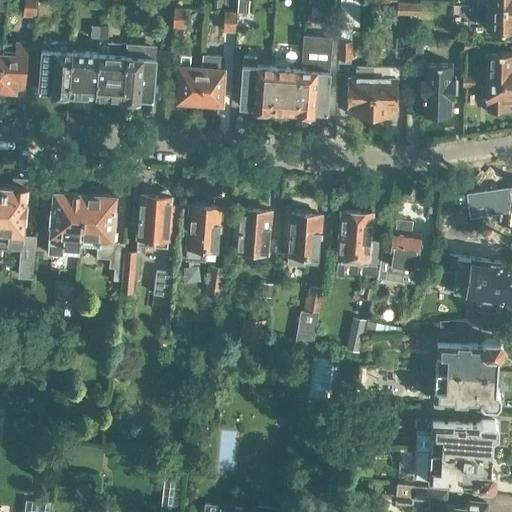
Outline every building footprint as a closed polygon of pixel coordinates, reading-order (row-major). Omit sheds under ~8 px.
[(26,0),(26,16),(39,17),(40,0),(26,0)] [(44,0),(43,17),(58,18),(60,1),(44,0)] [(238,0),(238,12),(249,13),(249,0),(238,0)] [(354,24),(362,24),(362,0),(359,0),(343,0),(342,40),(341,40),(340,59),(353,59),(354,41),(354,24)] [(406,14),(406,2),(397,2),(397,14),(406,14)] [(421,3),(406,2),(406,14),(421,14),(421,3)] [(511,4),(477,4),(477,21),(487,22),(487,30),(511,30),(511,4)] [(189,29),(190,9),(178,8),(177,28),(189,29)] [(236,29),(237,11),(225,10),(224,28),(236,29)] [(101,25),(92,24),(91,37),(100,38),(101,25)] [(101,25),(100,38),(108,38),(109,25),(101,25)] [(305,36),(304,66),(300,66),(297,111),(298,111),(298,110),(301,111),(300,115),(313,116),(313,112),(315,112),(315,111),(328,112),(331,62),(330,62),(332,37),(305,36)] [(405,37),(405,58),(419,58),(420,37),(405,37)] [(464,38),(464,51),(476,51),(476,38),(464,38)] [(67,92),(69,92),(72,50),(73,50),(74,42),(44,40),(43,48),(42,48),(39,89),(52,90),(52,91),(54,92),(54,97),(67,98),(67,92)] [(99,52),(96,95),(123,97),(127,47),(128,47),(128,43),(113,42),(100,40),(99,52)] [(3,44),(3,53),(0,83),(0,88),(4,89),(4,91),(14,92),(14,88),(23,89),(27,43),(16,42),(16,45),(3,44)] [(128,43),(128,47),(127,47),(123,97),(124,97),(126,97),(125,103),(139,104),(139,98),(140,98),(141,97),(154,98),(165,100),(168,58),(156,57),(157,45),(128,43)] [(99,52),(73,50),(72,50),(69,92),(69,93),(96,95),(99,52)] [(486,76),(511,76),(511,50),(487,50),(486,76)] [(195,102),(200,102),(202,64),(192,63),(193,54),(183,53),(179,100),(185,101),(184,103),(195,104),(195,102)] [(215,65),(202,64),(200,102),(205,103),(205,105),(216,105),(216,104),(222,104),(226,56),(215,56),(215,65)] [(269,108),(272,64),(260,63),(260,57),(245,56),(245,63),(244,63),(241,105),(253,106),(253,107),(255,107),(255,112),(268,113),(269,108)] [(424,112),(449,114),(450,96),(455,97),(455,77),(451,77),(451,64),(440,63),(440,62),(437,62),(437,63),(426,63),(425,77),(420,76),(420,95),(422,95),(422,97),(425,97),(424,112)] [(271,109),(297,111),(300,66),(272,64),(269,108),(271,108),(271,109)] [(370,114),(371,114),(373,67),(359,66),(359,70),(352,70),(352,72),(350,72),(348,113),(358,113),(362,116),(366,116),(370,114)] [(373,67),(371,114),(376,114),(379,117),(383,117),(387,114),(397,115),(398,77),(393,77),(393,68),(373,67)] [(475,75),(463,75),(463,86),(475,86),(475,75)] [(511,76),(486,76),(485,106),(487,106),(487,111),(506,112),(506,101),(511,101),(511,76)] [(0,246),(9,248),(21,249),(24,235),(25,221),(26,221),(28,201),(27,201),(28,185),(27,185),(28,178),(14,177),(14,184),(13,184),(13,185),(0,184),(0,246)] [(64,245),(80,247),(81,235),(84,190),(83,189),(81,184),(72,183),(67,189),(53,187),(51,203),(49,223),(50,223),(49,238),(50,238),(49,245),(64,247),(64,245)] [(122,277),(125,250),(124,250),(124,243),(113,242),(114,228),(115,228),(116,208),(115,208),(116,192),(101,190),(98,185),(89,185),(85,190),(84,190),(81,235),(80,247),(97,249),(96,257),(110,258),(109,267),(114,268),(113,276),(122,277)] [(511,229),(511,191),(509,192),(508,188),(459,194),(461,207),(469,206),(470,214),(511,209),(511,222),(511,229)] [(141,195),(137,245),(155,246),(155,238),(168,239),(169,223),(180,224),(181,214),(171,213),(172,196),(171,196),(171,195),(171,194),(170,192),(168,191),(165,190),(163,190),(161,191),(160,192),(159,193),(158,195),(158,196),(141,195)] [(218,253),(221,207),(208,206),(208,202),(195,201),(195,204),(191,204),(189,247),(188,260),(205,261),(206,253),(218,253)] [(241,208),(238,250),(268,252),(272,211),(241,208)] [(292,212),(288,254),(289,254),(288,263),(304,265),(304,262),(317,263),(322,214),(309,213),(309,210),(295,209),(295,212),(292,212)] [(376,259),(380,260),(383,242),(377,242),(377,237),(371,236),(373,213),(345,211),(342,213),(338,259),(376,262),(376,259)] [(391,244),(383,242),(380,260),(378,275),(412,280),(417,250),(421,249),(422,241),(419,238),(419,235),(413,234),(414,221),(394,219),(392,232),(391,244)] [(125,250),(122,277),(121,291),(136,292),(140,252),(125,250)] [(457,267),(457,270),(446,268),(443,286),(465,290),(465,291),(472,292),(471,301),(473,307),(492,310),(495,306),(497,295),(503,295),(509,303),(511,300),(511,289),(511,286),(511,261),(440,251),(438,264),(457,267)] [(222,294),(226,268),(211,266),(207,292),(222,294)] [(175,275),(158,273),(155,292),(173,295),(175,275)] [(311,355),(323,289),(310,287),(309,298),(307,297),(305,310),(302,310),(295,352),(311,355)] [(262,345),(265,317),(242,314),(239,343),(262,345)] [(457,330),(470,329),(482,329),(482,317),(456,318),(457,330)] [(352,328),(347,350),(360,352),(365,331),(352,328)] [(437,331),(436,370),(464,372),(496,373),(498,354),(503,350),(504,342),(499,338),(486,338),(482,341),(482,342),(469,341),(470,329),(457,330),(437,331)] [(496,387),(496,373),(464,372),(436,370),(434,397),(480,399),(484,403),(496,404),(500,399),(500,393),(497,388),(496,387)] [(352,394),(341,392),(339,408),(349,410),(352,394)] [(432,430),(431,450),(472,452),(491,453),(493,435),(494,435),(494,434),(498,432),(499,424),(495,419),(483,418),(478,422),(433,419),(432,430)] [(195,423),(194,439),(210,441),(212,424),(195,423)] [(362,441),(364,424),(349,423),(347,440),(362,441)] [(419,476),(430,477),(475,480),(479,484),(492,485),(492,484),(495,481),(496,473),(492,469),(492,468),(490,468),(491,453),(472,452),(431,450),(421,450),(419,476)] [(189,452),(177,451),(175,470),(187,472),(189,452)] [(372,465),(353,463),(352,472),(371,473),(372,465)] [(87,503),(98,504),(100,477),(90,476),(87,503)] [(417,498),(433,500),(431,511),(485,511),(487,503),(466,500),(466,506),(447,504),(448,487),(398,482),(396,500),(416,503),(417,498)] [(397,493),(398,485),(389,484),(388,492),(397,493)] [(36,511),(51,511),(53,501),(38,500),(36,511)] [(226,511),(227,505),(205,503),(204,511),(278,511),(279,508),(254,506),(253,511),(226,511)]
